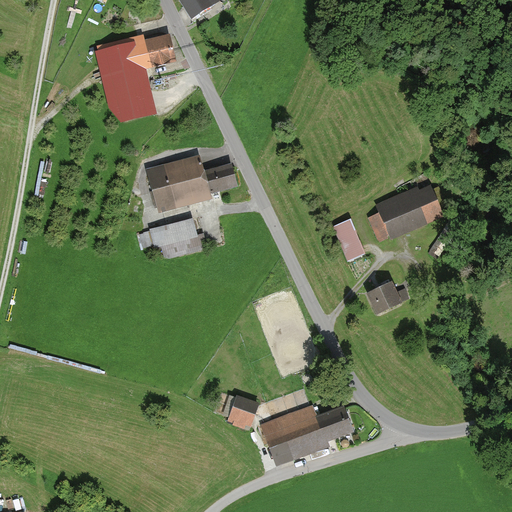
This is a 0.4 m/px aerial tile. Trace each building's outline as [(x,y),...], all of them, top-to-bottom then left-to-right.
[(176,0),(190,21),(222,0),(221,0),(176,0)] [(176,61),(170,35),(96,52),(113,124),(156,114),(146,68),(176,61)] [(159,215),(208,201),(207,195),(235,187),(229,166),(201,174),(196,159),(147,172),(159,215)] [(441,215),(430,188),(378,210),(389,236),(441,215)] [(195,241),(190,220),(146,231),(151,251),(195,241)] [(363,254),(348,221),(332,228),(346,261),(363,254)] [(397,302),(389,286),(365,297),(373,313),(397,302)] [(249,425),(256,404),(235,398),(229,419),(249,425)] [(258,425),(273,466),(356,435),(344,404),(315,414),(311,405),(258,425)]
